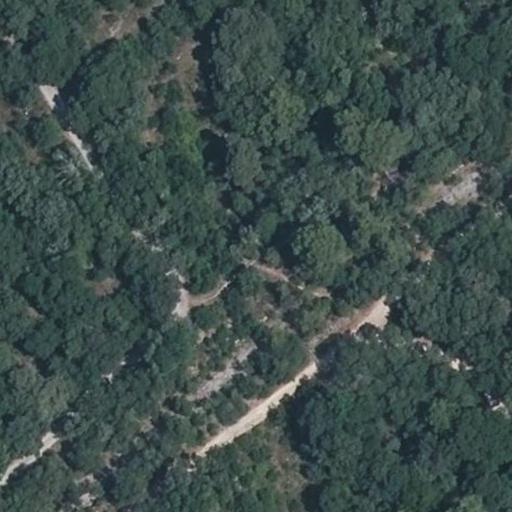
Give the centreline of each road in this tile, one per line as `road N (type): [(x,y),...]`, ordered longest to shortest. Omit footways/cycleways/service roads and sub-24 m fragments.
road 1 (track): [(0,24),(157,254),(173,303),(155,339),(0,467)]
road 2 (track): [(129,511),(244,414),(360,344),(467,379),(511,438)]
